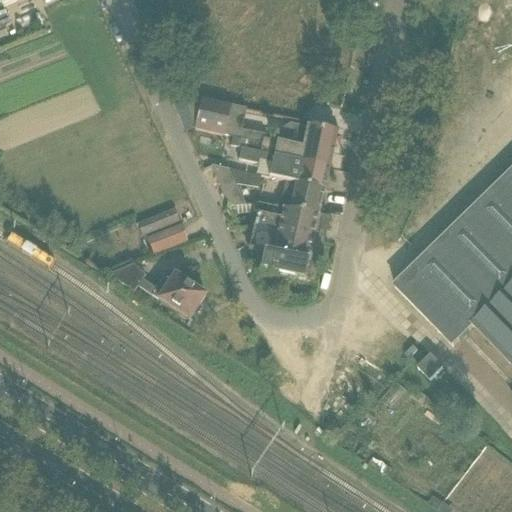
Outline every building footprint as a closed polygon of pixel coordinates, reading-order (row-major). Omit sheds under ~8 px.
[(0,31),(11,27),(4,11),(0,2),(0,31)] [(242,111),(182,99),(188,117),(197,119),(194,131),(225,138),(228,122),(239,124),(242,111)] [(329,170),(330,166),(338,131),(309,125),(304,151),(264,142),(261,153),(298,161),(298,163),(329,170)] [(261,153),(264,142),(265,137),(250,134),(248,143),(246,152),(260,156),(261,153)] [(246,152),(242,151),(239,163),(257,167),(258,162),(273,165),(269,180),(286,183),(324,192),(329,170),(298,163),(298,161),(261,153),(260,156),(246,152)] [(210,169),(226,202),(229,209),(245,208),(245,207),(229,172),(212,168),(210,169)] [(511,173),(395,289),(453,348),(472,329),(511,369),(511,173)] [(296,186),(286,183),(279,211),(318,219),(324,192),(296,186)] [(313,243),(318,220),(318,219),(279,211),(258,206),(245,207),(245,208),(229,209),(232,217),(256,215),(253,230),(313,243)] [(174,213),(148,223),(153,234),(179,224),(174,213)] [(181,229),(147,242),(153,256),(186,244),(181,229)] [(253,230),(248,252),(263,255),(259,275),(304,285),(313,243),(253,230)] [(144,281),(132,267),(107,278),(134,296),(137,291),(189,324),(205,299),(167,274),(156,292),(142,282),(144,281)] [(420,372),(431,383),(443,370),(432,358),(418,371),(420,372)] [(381,403),(392,412),(408,395),(397,385),(381,403)] [(370,467),(396,485),(401,477),(381,464),(380,465),(374,461),(370,467)] [(428,507),(436,511),(453,511),(454,511),(433,499),(428,507)]
